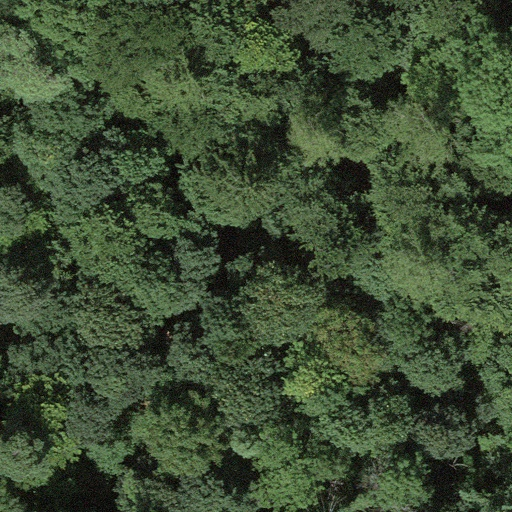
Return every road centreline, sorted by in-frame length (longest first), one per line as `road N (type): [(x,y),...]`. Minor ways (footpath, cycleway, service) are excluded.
road 1 (track): [(511,270),(223,198)]
road 2 (track): [(223,198),(187,174),(147,127),(115,60),(65,0)]
